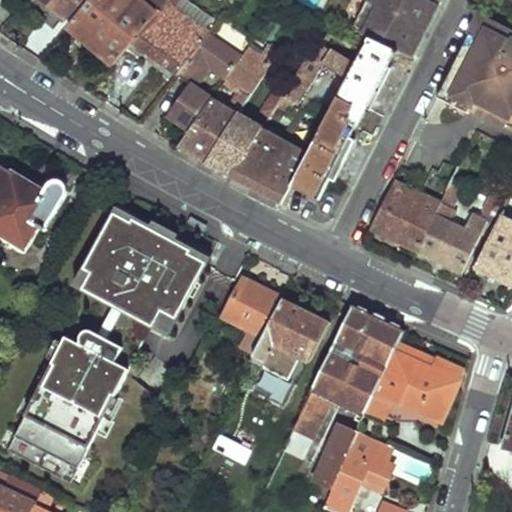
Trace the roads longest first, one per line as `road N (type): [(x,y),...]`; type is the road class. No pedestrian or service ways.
road 1 (tertiary): [(333,264),(196,193),(0,74)]
road 2 (residential): [(333,264),(465,0)]
road 3 (tertiary): [(508,343),(333,264)]
road 4 (residential): [(450,511),(489,369),(508,343)]
